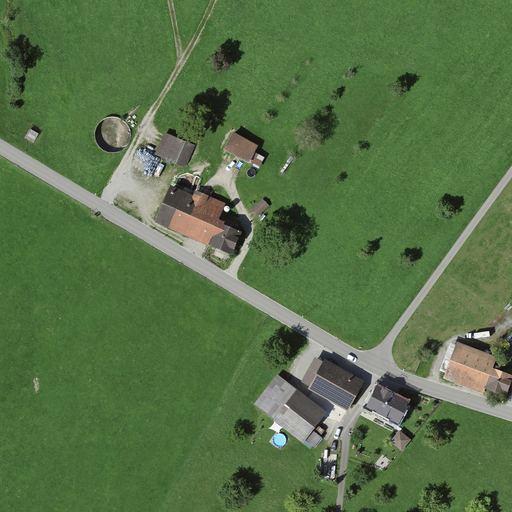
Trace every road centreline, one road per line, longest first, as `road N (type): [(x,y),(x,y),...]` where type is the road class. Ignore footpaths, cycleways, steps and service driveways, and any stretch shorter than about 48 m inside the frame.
road 1 (tertiary): [(379,369),(0,146)]
road 2 (track): [(100,206),(215,0)]
road 3 (residential): [(379,369),(511,176)]
road 4 (track): [(379,369),(348,429),(338,511)]
road 5 (tertiary): [(511,414),(379,369)]
